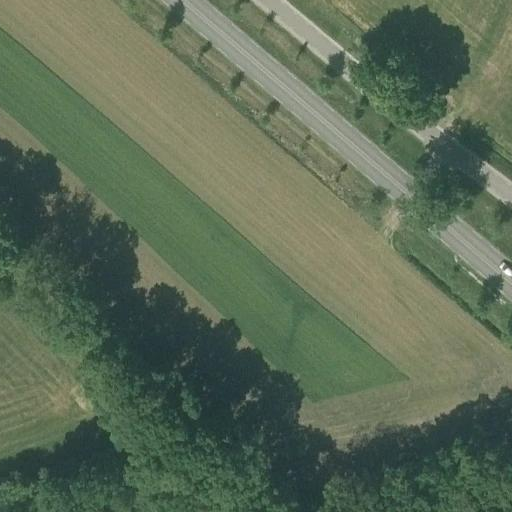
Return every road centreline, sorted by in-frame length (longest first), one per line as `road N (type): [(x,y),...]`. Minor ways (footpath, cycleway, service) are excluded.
road 1 (primary): [(511,289),(178,0)]
road 2 (unclassified): [(511,189),(277,0)]
road 3 (track): [(511,481),(391,511)]
